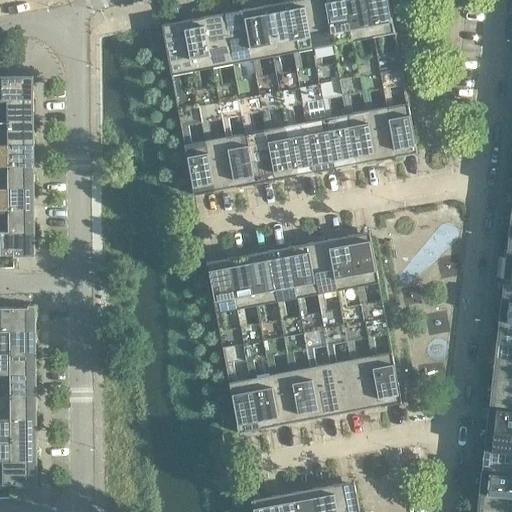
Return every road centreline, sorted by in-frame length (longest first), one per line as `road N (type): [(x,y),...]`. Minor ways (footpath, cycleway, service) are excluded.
road 1 (residential): [(215,221),(444,179),(481,181)]
road 2 (residential): [(78,282),(78,69),(60,23)]
road 3 (residential): [(451,437),(481,181)]
road 4 (residential): [(81,509),(78,282)]
road 5 (residential): [(269,464),(451,437)]
road 6 (residential): [(481,181),(502,0)]
